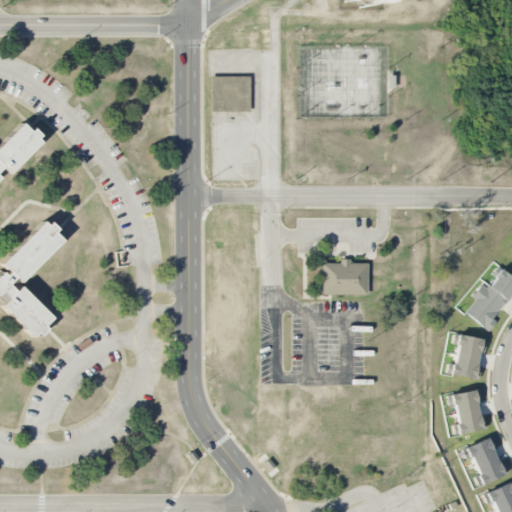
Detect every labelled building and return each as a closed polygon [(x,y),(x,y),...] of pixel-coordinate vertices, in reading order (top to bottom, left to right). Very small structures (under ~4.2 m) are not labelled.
[(210,76),(249,76),(249,112),(210,111),(210,76)] [(0,167),(1,166),(7,172),(39,140),(36,137),(39,133),(31,127),(29,130),(21,122),(0,142),(0,167)] [(41,220),(1,262),(8,270),(4,274),(0,271),(0,291),(7,298),(0,305),(32,337),(35,333),(38,335),(45,329),(43,326),(51,318),(20,285),(14,291),(6,284),(14,276),(18,280),(61,238),(55,233),(52,230),(56,227),(48,220),(45,223),(41,220)] [(320,262),(320,294),(366,295),(365,263),(320,262)] [(511,294),(511,280),(499,270),(487,285),(482,282),(470,297),(474,300),(463,313),(487,332),(495,322),(492,320),(511,294)] [(444,375),(475,379),(479,354),(482,354),(484,339),(456,336),(452,365),(446,364),(444,375)] [(453,435),(485,429),(482,414),(478,415),(476,403),(479,403),(476,389),(444,395),(447,406),(452,405),(456,424),(451,425),(453,435)] [(460,449),(464,460),(470,458),(477,475),(472,477),(476,486),(507,473),(500,459),(495,461),(491,451),(495,449),(489,437),(460,449)] [(192,450),(186,454),(192,463),(198,458),(192,450)] [(268,458),(262,463),(268,471),(274,466),(268,458)] [(480,493),(485,504),(491,502),(494,511),(511,511),(511,489),(509,482),(480,493)]
